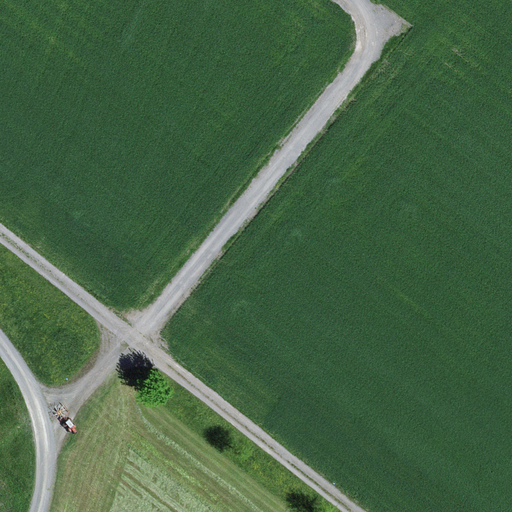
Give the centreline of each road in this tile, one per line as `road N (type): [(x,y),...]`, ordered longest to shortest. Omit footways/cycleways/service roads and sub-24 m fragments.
road 1 (track): [(42,432),(357,73),(367,30),(348,0)]
road 2 (track): [(348,511),(0,241)]
road 3 (track): [(36,511),(42,432),(31,382),(0,344)]
